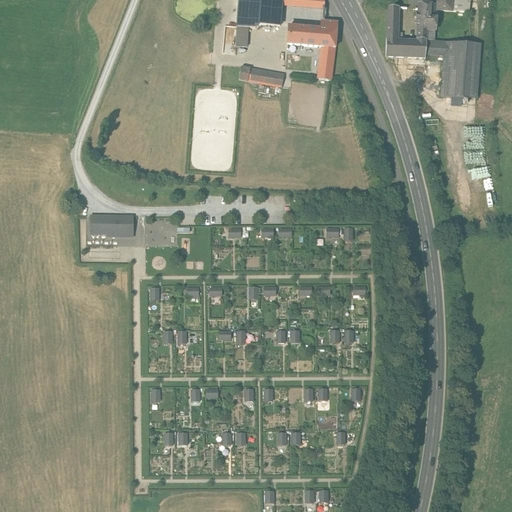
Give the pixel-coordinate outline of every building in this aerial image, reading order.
[(237,0),(235,28),(247,29),(254,30),(257,26),(258,0),(237,0)] [(281,0),(258,0),(257,26),(279,28),(281,7),(281,0)] [(281,0),(281,7),(322,10),(322,0),(281,0)] [(435,0),(436,3),(435,10),(454,12),(455,0),(435,0)] [(470,0),(455,0),(454,12),(469,13),(470,0)] [(418,2),(416,38),(427,38),(434,39),(434,30),(437,31),(438,13),(435,13),(435,10),(436,3),(418,2)] [(400,7),(387,7),(386,36),(399,37),(400,7)] [(320,31),(287,28),(285,46),(320,50),(334,49),(337,24),(321,22),(320,31)] [(247,29),(235,28),(235,47),(246,47),(247,29)] [(416,38),(399,37),(386,36),(385,58),(426,60),(426,56),(427,40),(427,38),(416,38)] [(444,41),(427,40),(426,56),(443,57),(444,41)] [(481,44),(444,41),(443,57),(440,97),(477,100),(481,44)] [(334,49),(320,50),(317,81),(330,81),(333,56),(334,49)] [(284,76),(240,68),(238,81),(281,89),(284,76)] [(134,218),(90,218),(90,239),(115,240),(134,240),(134,218)] [(340,237),(339,226),(326,227),(326,237),(340,237)] [(228,228),(229,238),(242,238),(241,227),(228,228)] [(261,239),(274,238),(273,227),(261,227),(261,239)] [(279,228),(280,238),(292,237),(292,227),(279,228)] [(344,227),(344,240),(353,240),(353,228),(344,227)] [(276,296),(276,286),(263,287),(263,296),(276,296)] [(312,296),(312,286),(299,287),(299,296),(312,296)] [(331,295),(331,286),(317,287),(318,296),(331,295)] [(366,286),(353,287),(354,296),(366,295),(366,286)] [(186,287),(186,297),(199,297),(199,287),(186,287)] [(209,287),(209,297),(222,296),(222,287),(209,287)] [(159,300),(159,288),(150,288),(150,301),(159,300)] [(289,330),(289,344),(300,344),(300,330),(289,330)] [(339,344),(340,330),(330,330),(330,343),(339,344)] [(340,343),(354,344),(355,330),(341,330),(340,343)] [(172,344),(172,332),(164,331),(164,344),(172,344)] [(176,344),(186,345),(187,332),(176,331),(176,344)] [(218,340),(231,341),(231,331),(218,331),(218,340)] [(236,344),(246,344),(245,331),(235,331),(236,344)] [(286,331),(274,331),(274,344),(286,344),(286,331)] [(362,388),(349,389),(350,410),(363,410),(362,388)] [(190,403),(200,402),(199,389),(189,390),(190,403)] [(218,399),(218,389),(205,390),(205,400),(218,399)] [(253,402),(253,390),(244,389),(243,402),(253,402)] [(273,403),(274,390),(263,389),(262,402),(273,403)] [(313,401),(313,389),(303,389),(303,402),(313,401)] [(327,402),(327,389),(318,389),(317,402),(327,402)] [(150,403),(161,403),(161,391),(150,390),(150,403)] [(286,446),(286,433),(277,433),(277,446),(286,446)] [(287,433),(287,446),(301,446),(301,433),(287,433)] [(335,433),(335,445),(345,446),(345,433),(335,433)] [(163,447),(173,447),(173,434),(164,434),(163,447)] [(177,447),(188,447),(187,434),(176,434),(177,447)] [(231,447),(231,434),(219,434),(219,447),(231,447)] [(235,447),(246,447),(246,434),(235,434),(235,447)] [(315,491),(315,504),(328,504),(328,492),(315,491)] [(275,492),(264,492),(264,504),(275,505),(275,492)] [(314,504),(314,492),(305,492),(305,504),(314,504)]
